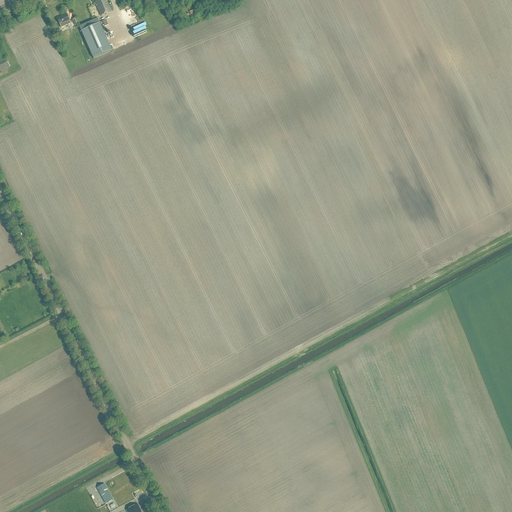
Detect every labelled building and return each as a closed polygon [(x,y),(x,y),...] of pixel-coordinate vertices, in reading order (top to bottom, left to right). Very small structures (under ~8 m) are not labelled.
[(96,5),(96,6),(98,10),(101,16),(111,11),(107,0),(105,1),(105,0),(94,0),(97,5),(96,5)] [(62,16),(57,18),(60,25),(66,22),(66,23),(70,21),(66,13),(62,15),(62,16)] [(100,23),(81,32),(94,59),(112,51),(100,23)] [(0,60),(0,71),(10,67),(6,57),(0,60)] [(105,504),(113,500),(104,484),(97,488),(105,504)]
